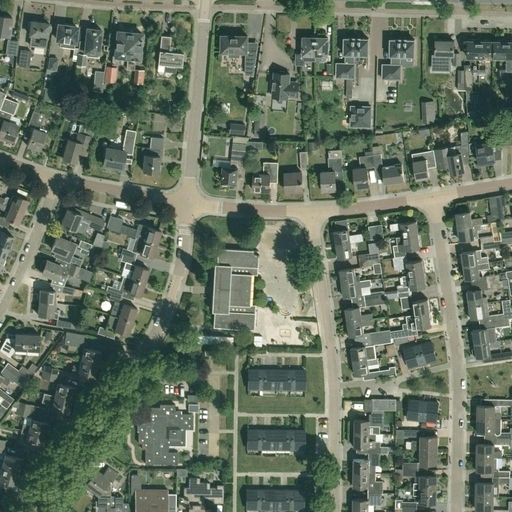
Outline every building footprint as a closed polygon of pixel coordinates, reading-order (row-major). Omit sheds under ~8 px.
[(0,34),(8,36),(11,17),(0,15),(0,34)] [(46,38),(48,23),(31,20),(31,21),(28,22),(27,27),(30,28),(29,34),(30,35),(29,45),(44,47),(45,38),(46,38)] [(74,41),(76,27),(58,24),(56,39),(60,39),(59,46),(73,48),(74,41)] [(96,27),(95,29),(86,28),(85,45),(91,46),(93,46),(99,47),(99,44),(101,29),(100,29),(99,27),(96,27)] [(128,57),(131,32),(117,30),(114,56),(113,55),(112,63),(116,63),(117,56),(127,57),(128,57)] [(139,58),(141,33),(131,32),(128,57),(127,57),(126,68),(133,69),(134,57),(139,58)] [(169,51),(170,36),(160,35),(159,50),(157,64),(165,64),(164,71),(175,72),(176,65),(181,66),(183,52),(169,51)] [(247,45),(247,35),(222,35),(221,51),(229,52),(229,56),(239,56),(239,52),(246,52),(245,74),(253,74),(257,45),(247,45)] [(302,47),(302,53),(295,53),(295,65),(304,65),(305,65),(305,60),(314,61),(314,54),(315,35),(309,35),(308,37),(302,37),(302,42),(300,41),(300,47),(302,47)] [(315,61),(315,54),(321,54),(320,60),(325,60),(330,60),(330,55),(326,55),(326,54),(327,48),(328,48),(328,42),(327,42),(327,37),(321,37),(320,36),(315,35),(314,54),(314,61),(315,61)] [(367,55),(368,55),(368,54),(368,39),(369,39),(369,38),(368,38),(368,39),(360,38),(353,38),(345,38),(344,38),(344,39),(344,53),(344,54),(345,54),(345,63),(338,63),(337,63),(336,64),(337,64),(336,76),(336,77),(337,77),(353,77),(353,78),(355,78),(355,77),(354,77),(355,64),(355,63),(354,63),(355,54),(367,55)] [(17,55),(19,40),(7,39),(5,53),(17,55)] [(415,41),(415,40),(414,40),(406,40),(406,39),(399,39),(391,39),(390,39),(390,40),(390,54),(390,55),(391,55),(391,64),(384,64),(383,64),(383,65),(382,77),(382,78),(383,78),(400,79),(401,79),(401,78),(401,66),(401,64),(400,64),(401,55),(413,56),(414,56),(414,55),(414,41),(415,41)] [(478,74),(479,41),(476,41),(476,39),(470,39),(470,41),(467,41),(467,57),(470,62),(469,64),(464,64),(464,70),(465,90),(471,90),(471,89),(472,89),(472,74),(478,74)] [(452,64),(458,64),(460,64),(460,53),(458,53),(453,52),(453,40),(434,40),(434,55),(441,56),(441,60),(449,60),(449,56),(453,56),(452,64)] [(479,41),(478,74),(484,75),(485,57),(490,58),(491,42),(489,42),(489,40),(483,40),(483,41),(479,41)] [(506,72),(506,42),(503,42),(503,40),(497,40),(497,41),(494,41),(493,57),(500,57),(499,72),(506,72)] [(91,55),(91,46),(85,45),(84,54),(77,53),(76,60),(76,64),(76,67),(82,67),(82,64),(85,65),(86,54),(91,55)] [(28,67),(30,51),(20,50),(18,66),(28,67)] [(56,70),(58,58),(49,57),(47,69),(56,70)] [(115,82),(117,67),(113,67),(107,66),(105,81),(115,82)] [(143,71),(135,70),(134,83),(141,84),(143,71)] [(298,96),(299,84),(289,84),(289,81),(289,74),(285,73),(285,71),(279,71),(279,73),(274,73),(274,81),(272,81),(271,88),(273,88),(273,96),(288,98),(288,96),(298,96)] [(11,96),(27,102),(29,97),(28,96),(13,91),(11,96)] [(0,105),(0,136),(12,141),(18,125),(8,121),(11,113),(14,114),(18,102),(4,97),(5,93),(0,105)] [(426,95),(403,97),(404,106),(427,104),(426,95)] [(371,106),(351,106),(351,126),(371,126),(371,106)] [(39,149),(45,131),(39,129),(41,122),(36,120),(39,112),(32,110),(28,123),(33,125),(26,145),(39,149)] [(263,129),(264,113),(255,112),(254,128),(263,129)] [(435,122),(434,112),(424,112),(424,123),(435,122)] [(244,134),(245,124),(231,123),(230,133),(244,134)] [(122,167),(125,153),(132,154),(134,138),(136,130),(126,128),(122,150),(107,147),(104,164),(122,167)] [(85,152),(90,137),(78,133),(75,141),(68,139),(62,157),(76,162),(79,150),(85,152)] [(511,147),(511,134),(502,135),(502,147),(511,147)] [(162,156),(163,137),(152,136),(151,147),(141,147),(140,155),(145,155),(143,171),(158,172),(159,156),(162,156)] [(309,142),(309,150),(318,150),(317,142),(309,142)] [(479,163),(486,161),(487,164),(495,163),(494,160),(495,160),(492,142),(476,145),(476,142),(469,143),(470,153),(477,152),(479,163)] [(433,150),(436,166),(449,164),(449,167),(450,174),(464,171),(463,164),(461,154),(470,153),(469,144),(454,146),(455,153),(447,155),(446,148),(433,150)] [(329,171),(328,171),(320,171),(322,190),(336,189),(334,171),(342,171),(341,157),(342,157),(342,149),(329,150),(329,157),(328,158),(329,171)] [(433,150),(424,152),(412,154),(413,161),(412,161),(415,180),(429,177),(427,167),(436,166),(433,150)] [(247,152),(232,151),(231,166),(230,166),(222,165),(220,182),(223,183),(223,185),(228,185),(228,183),(236,184),(238,167),(245,168),(247,152)] [(300,170),(307,169),(306,152),(299,152),(300,170)] [(382,166),(380,154),(373,155),(375,166),(376,179),(383,178),(384,184),(403,181),(401,163),(382,166)] [(367,167),(375,166),(373,155),(365,156),(359,157),(361,168),(353,169),(356,188),(369,186),(367,167)] [(277,182),(277,162),(262,162),(262,173),(253,173),(253,190),(269,190),(269,182),(277,182)] [(286,191),(302,190),(301,171),(284,173),(286,191)] [(0,202),(23,211),(28,199),(27,199),(28,196),(15,191),(14,194),(12,199),(7,197),(4,197),(3,198),(0,196),(0,202)] [(19,223),(23,211),(0,202),(0,208),(7,212),(5,218),(19,223)] [(499,220),(505,219),(503,206),(497,207),(499,220)] [(488,221),(499,220),(497,207),(490,207),(491,214),(487,215),(488,221)] [(80,214),(68,209),(64,217),(63,217),(61,222),(62,223),(62,224),(84,234),(88,225),(100,230),(104,220),(82,211),(80,214)] [(471,219),(470,211),(456,213),(457,227),(483,223),(482,217),(471,219)] [(119,232),(123,219),(110,215),(106,227),(119,232)] [(418,234),(416,220),(390,224),(391,230),(402,228),(403,236),(418,234)] [(474,238),(479,237),(478,230),(482,229),(481,224),(483,224),(483,223),(457,227),(459,240),(474,238)] [(488,223),(483,223),(483,224),(481,224),(482,229),(482,231),(489,230),(488,223)] [(377,238),(384,237),(382,224),(375,225),(377,238)] [(373,239),(377,238),(375,225),(368,226),(370,239),(373,239)] [(157,243),(161,230),(147,226),(145,232),(136,229),(134,236),(143,239),(157,243)] [(349,235),(348,228),(334,231),(331,232),(332,240),(335,240),(336,244),(355,241),(363,240),(362,233),(349,235)] [(501,238),(511,236),(511,230),(500,232),(501,238)] [(13,236),(0,231),(0,244),(8,248),(13,236)] [(395,257),(406,256),(405,249),(420,247),(418,234),(403,236),(396,237),(397,244),(397,245),(394,245),(395,257)] [(481,243),(494,241),(493,235),(480,237),(481,243)] [(74,249),(76,245),(70,243),(70,242),(56,236),(51,249),(66,255),(69,247),(74,249)] [(153,256),(157,243),(143,239),(134,236),(130,249),(137,251),(139,252),(153,256)] [(502,245),(511,243),(511,236),(501,238),(502,245)] [(91,244),(80,239),(78,246),(89,250),(91,244)] [(338,258),(353,255),(351,248),(356,247),(355,241),(336,244),(338,258)] [(482,249),(495,248),(494,241),(481,243),(482,249)] [(0,257),(4,259),(8,248),(0,244),(0,257)] [(135,258),(137,251),(130,249),(123,247),(121,253),(123,254),(135,258)] [(256,266),(257,250),(217,247),(212,326),(253,328),(254,304),(249,304),(251,266),(256,266)] [(478,264),(478,263),(488,262),(488,256),(481,257),(480,249),(476,250),(461,252),(461,254),(459,254),(460,261),(463,261),(463,266),(478,264)] [(359,261),(380,258),(379,251),(358,254),(359,261)] [(145,282),(149,269),(133,264),(135,258),(123,254),(121,260),(125,262),(123,268),(133,271),(131,278),(145,282)] [(406,256),(395,257),(393,258),(395,269),(408,267),(409,276),(423,274),(421,259),(407,262),(406,256)] [(360,267),(373,265),(373,263),(380,262),(380,258),(359,261),(360,267)] [(47,260),(46,261),(44,261),(43,261),(41,267),(41,268),(43,269),(42,273),(57,279),(58,275),(66,277),(68,273),(70,269),(47,260)] [(466,279),(480,277),(479,269),(489,268),(489,262),(488,262),(478,263),(478,264),(463,266),(466,279)] [(77,277),(81,267),(72,263),(70,269),(68,273),(77,277)] [(355,275),(354,267),(340,270),(342,283),(360,281),(359,275),(355,275)] [(409,276),(409,275),(402,276),(403,284),(397,285),(399,296),(401,296),(412,295),(411,288),(425,286),(423,274),(409,276)] [(500,280),(499,274),(486,276),(486,282),(503,280),(500,280)] [(107,285),(105,291),(123,296),(125,290),(135,293),(141,295),(145,282),(131,278),(123,275),(121,281),(119,289),(107,285)] [(370,279),(360,281),(342,283),(344,296),(358,294),(363,293),(362,287),(367,286),(371,285),(370,279)] [(487,288),(504,286),(503,280),(486,282),(487,288)] [(73,294),(74,288),(62,286),(61,292),(73,294)] [(483,297),(482,288),(467,291),(469,305),(488,302),(487,301),(488,301),(487,296),(483,297)] [(53,303),(55,290),(39,289),(38,301),(53,303)] [(121,303),(123,297),(123,296),(105,291),(110,293),(108,299),(121,303)] [(365,300),(384,297),(383,291),(368,293),(364,293),(365,300)] [(412,301),(412,295),(401,296),(402,308),(413,307),(414,315),(429,313),(427,298),(412,301)] [(386,303),(385,296),(384,297),(365,300),(366,306),(386,303)] [(58,318),(58,309),(53,309),(53,303),(38,301),(37,314),(52,316),(52,318),(58,318)] [(488,302),(469,305),(470,309),(468,309),(469,318),(471,317),(471,318),(479,317),(489,315),(488,302)] [(133,321),(137,307),(123,303),(118,316),(133,321)] [(361,314),(360,307),(345,309),(345,310),(343,310),(344,317),(347,317),(347,322),(373,318),(372,312),(361,314)] [(493,321),(509,319),(509,318),(507,319),(506,312),(492,315),(493,321)] [(431,326),(429,313),(414,315),(406,316),(407,323),(403,324),(403,329),(390,331),(391,336),(391,338),(394,337),(396,337),(400,337),(404,336),(404,335),(417,334),(416,328),(431,326)] [(118,317),(110,314),(106,328),(99,326),(97,333),(113,338),(116,330),(128,334),(133,321),(118,316),(118,317)] [(349,335),(364,333),(363,326),(374,324),(373,318),(347,322),(348,327),(346,328),(347,335),(349,335)] [(510,325),(509,319),(493,321),(494,327),(510,325)] [(474,338),(475,343),(489,341),(496,340),(494,327),(480,329),(473,330),(473,331),(471,332),(472,339),(474,338)] [(390,331),(390,329),(369,332),(370,339),(391,336),(390,331)] [(87,348),(88,342),(83,341),(84,335),(65,332),(63,344),(68,345),(67,351),(76,352),(77,346),(83,347),(80,360),(97,364),(100,351),(87,348)] [(26,350),(27,334),(15,333),(14,339),(6,338),(0,348),(0,349),(8,356),(14,349),(26,350)] [(38,351),(39,335),(27,334),(26,350),(38,351)] [(232,345),(232,337),(232,336),(211,335),(196,334),(195,343),(232,345)] [(376,357),(374,344),(392,342),(391,338),(391,336),(370,339),(371,344),(351,347),(353,361),(378,357),(376,357)] [(493,360),(492,353),(491,354),(490,347),(500,346),(499,340),(496,340),(489,341),(475,343),(475,349),(472,349),(473,356),(476,356),(476,357),(482,356),(483,362),(493,360)] [(422,363),(436,359),(431,341),(417,345),(422,363)] [(408,367),(422,363),(417,345),(403,349),(408,367)] [(511,357),(511,350),(492,353),(493,360),(511,357)] [(370,372),(369,365),(379,363),(378,357),(353,361),(355,374),(366,373),(367,379),(376,378),(376,377),(396,374),(395,366),(389,367),(389,369),(370,372)] [(94,376),(97,364),(80,360),(79,366),(72,365),(71,370),(94,376)] [(15,374),(26,381),(28,379),(37,366),(32,362),(27,369),(22,365),(15,374)] [(56,375),(57,369),(45,366),(44,372),(56,375)] [(262,388),(262,369),(248,368),(248,388),(262,388)] [(276,389),(276,369),(262,369),(262,388),(276,389)] [(290,389),(290,369),(276,369),(276,389),(290,389)] [(304,389),(304,369),(290,369),(290,389),(304,389)] [(6,384),(11,379),(1,372),(0,372),(0,379),(0,380),(6,384)] [(55,380),(56,375),(44,372),(42,377),(55,380)] [(15,374),(11,379),(13,381),(22,387),(26,381),(15,374)] [(71,399),(74,387),(57,383),(54,395),(71,399)] [(0,395),(10,403),(13,398),(0,388),(0,395)] [(71,399),(54,395),(44,393),(42,401),(46,403),(45,407),(68,412),(71,399)] [(421,420),(424,401),(409,399),(407,418),(421,420)] [(15,400),(11,406),(15,407),(45,414),(30,410),(31,405),(19,402),(19,401),(15,400)] [(436,421),(438,403),(424,401),(421,420),(436,421)] [(174,412),(174,403),(159,403),(159,406),(144,406),(144,427),(138,427),(138,442),(142,442),(141,448),(145,448),(145,462),(177,463),(178,451),(169,451),(169,442),(184,443),(184,428),(193,428),(193,413),(174,412)] [(477,404),(477,418),(495,418),(501,418),(501,412),(495,412),(495,405),(477,404)] [(45,414),(15,407),(14,413),(16,413),(32,417),(30,425),(23,424),(21,429),(28,430),(28,431),(45,435),(48,423),(43,422),(45,414)] [(382,425),(382,414),(369,414),(369,419),(354,419),(354,433),(369,433),(369,425),(382,425)] [(495,418),(477,418),(477,431),(484,431),(494,431),(494,437),(510,437),(510,432),(500,432),(501,418),(495,418)] [(42,448),(45,435),(28,431),(28,430),(21,429),(20,436),(19,442),(42,448)] [(261,448),(261,429),(247,429),(247,448),(261,448)] [(275,449),(275,430),(261,429),(261,448),(275,449)] [(289,449),(289,430),(275,430),(275,449),(289,449)] [(303,449),(304,430),(289,430),(289,449),(303,449)] [(369,453),(379,453),(380,453),(388,453),(388,447),(380,447),(379,442),(380,441),(376,441),(376,434),(375,434),(369,434),(369,433),(354,433),(354,447),(369,447),(369,453)] [(421,449),(421,450),(437,450),(437,437),(421,436),(421,440),(412,440),(411,449),(421,449)] [(477,457),(498,457),(494,457),(494,444),(494,443),(484,443),(477,443),(477,457)] [(437,463),(437,450),(421,450),(420,463),(437,463)] [(379,465),(379,453),(369,453),(369,459),(353,458),(353,473),(375,473),(376,465),(379,465)] [(19,471),(22,458),(5,454),(2,467),(19,471)] [(511,476),(511,470),(500,470),(500,467),(498,467),(498,457),(477,457),(477,470),(494,470),(494,476),(496,476),(510,476),(511,476)] [(0,479),(16,483),(19,471),(2,467),(0,473),(0,479)] [(110,484),(117,474),(107,467),(102,474),(96,469),(84,485),(98,495),(97,511),(122,511),(122,496),(110,496),(110,484)] [(369,487),(369,492),(381,493),(383,493),(383,481),(375,481),(375,473),(353,473),(353,486),(369,487)] [(437,490),(437,476),(420,475),(420,483),(413,483),(413,489),(437,490)] [(209,487),(209,481),(200,481),(200,476),(188,476),(188,486),(183,486),(183,496),(178,496),(178,507),(186,507),(186,502),(204,502),(204,497),(223,497),(223,484),(216,484),(216,487),(209,487)] [(139,478),(131,477),(131,485),(139,485),(139,478)] [(494,496),(494,482),(477,482),(477,495),(494,496)] [(167,511),(167,493),(150,493),(150,488),(135,488),(134,494),(134,496),(134,501),(134,511),(167,511)] [(261,509),(261,489),(246,489),(246,509),(261,509)] [(275,509),(275,489),(261,489),(261,509),(275,509)] [(289,509),(289,489),(275,489),(275,509),(289,509)] [(303,509),(303,489),(289,489),(289,509),(303,509)] [(436,503),(437,490),(413,489),(413,495),(419,495),(419,503),(436,503)] [(381,505),(381,493),(369,492),(368,498),(353,498),(352,511),(368,511),(368,504),(381,505)] [(494,509),(494,496),(477,495),(477,509),(494,509)] [(208,511),(209,509),(204,509),(204,502),(186,502),(186,507),(188,507),(187,511),(208,511)]
